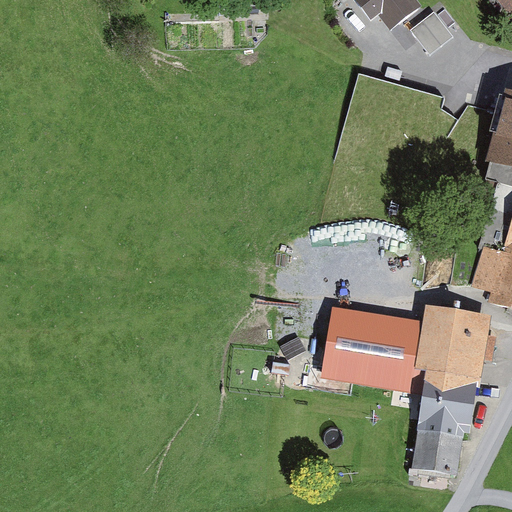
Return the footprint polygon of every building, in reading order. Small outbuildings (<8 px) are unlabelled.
[(420,10),(412,0),(354,0),(372,23),(380,17),(390,32),(420,10)] [(511,0),(500,0),(511,15),(511,0)] [(453,38),(433,14),(412,32),(431,56),(441,47),(453,38)] [(485,179),(511,187),(511,220),(502,254),(485,250),(474,285),(493,291),(489,303),(511,310),(511,96),(510,96),(485,179)] [(468,436),(486,320),(427,311),(425,325),(333,311),(324,376),(429,392),(416,473),(454,479),(460,435),(468,436)]
